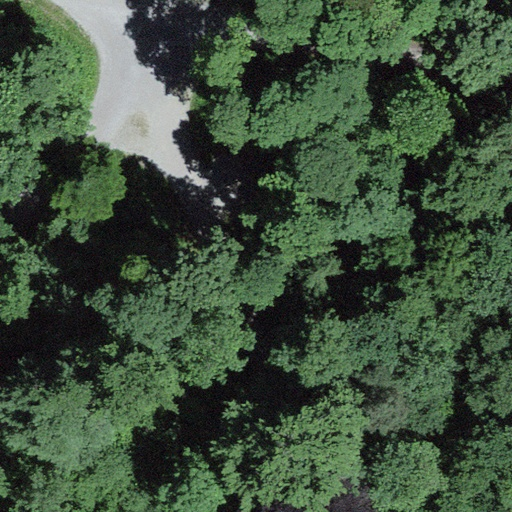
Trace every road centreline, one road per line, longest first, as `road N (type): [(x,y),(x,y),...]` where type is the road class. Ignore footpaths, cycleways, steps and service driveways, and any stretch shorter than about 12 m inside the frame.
road 1 (track): [(331,511),(181,178),(164,104),(160,5)]
road 2 (track): [(511,66),(354,48),(160,5)]
road 3 (track): [(160,5),(103,117),(0,232)]
